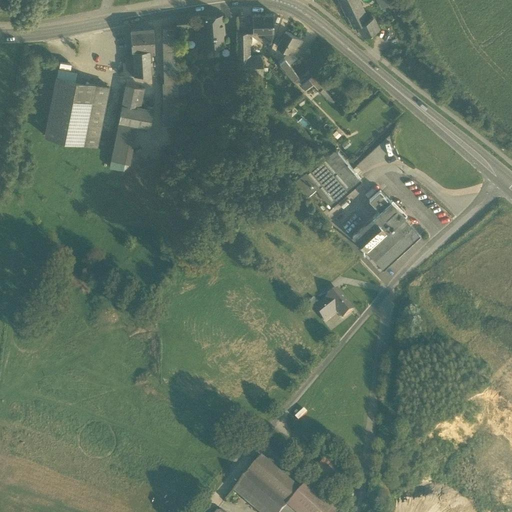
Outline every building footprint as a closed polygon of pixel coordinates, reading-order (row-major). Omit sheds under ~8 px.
[(368,19),(359,0),(339,0),(343,6),(341,7),(347,15),(353,27),(358,24),(368,19)] [(396,0),(375,0),(381,10),(397,2),(396,0)] [(252,31),(265,31),(273,30),(273,13),(252,13),(252,31)] [(200,14),(201,31),(202,47),(206,47),(218,45),(226,45),(223,14),(200,14)] [(176,17),(177,24),(187,23),(186,16),(176,17)] [(358,24),(364,36),(379,29),(373,17),(368,19),(358,24)] [(162,26),(163,82),(178,82),(176,26),(162,26)] [(151,48),(151,54),(155,54),(154,48),(153,27),(130,28),(131,49),(151,48)] [(287,51),(289,52),(289,51),(291,52),(292,50),(291,49),(294,42),(297,37),(287,29),(277,45),(287,51)] [(239,30),(239,53),(247,53),(247,36),(245,36),(244,30),(239,30)] [(270,40),(273,30),(265,31),(265,40),(270,40)] [(297,37),(294,42),(298,48),(303,40),(297,37)] [(295,54),(298,48),(294,42),(291,49),(292,50),(291,52),(289,51),(289,52),(294,56),(295,54)] [(218,45),(206,47),(207,55),(219,53),(218,45)] [(131,49),(133,73),(152,72),(151,54),(151,48),(131,49)] [(124,74),(133,73),(131,49),(130,49),(130,54),(125,54),(125,60),(123,60),(124,74)] [(287,51),(283,56),(286,60),(289,64),(296,58),(295,56),(295,54),(294,56),(289,52),(287,51)] [(259,53),(247,53),(239,53),(239,59),(239,74),(263,73),(263,58),(259,53)] [(219,72),(219,80),(233,80),(233,77),(239,77),(239,74),(239,59),(224,59),(224,72),(219,72)] [(280,64),(293,79),(298,76),(289,64),(286,60),(280,64)] [(57,68),(56,76),(75,79),(76,71),(57,68)] [(311,75),(308,78),(313,83),(319,90),(322,87),(311,75)] [(57,138),(84,143),(95,83),(75,79),(56,76),(44,135),(57,138)] [(308,78),(301,83),(305,89),(313,83),(308,78)] [(186,79),(178,80),(178,94),(186,94),(186,79)] [(162,114),(162,126),(179,126),(178,82),(163,82),(162,82),(163,114),(162,114)] [(95,83),(84,143),(97,146),(109,86),(95,83)] [(137,124),(150,127),(153,110),(138,107),(142,87),(126,83),(118,121),(137,124)] [(322,87),(319,90),(331,103),(334,100),(322,87)] [(303,95),(296,100),(300,105),(306,100),(303,95)] [(118,121),(109,168),(123,171),(125,162),(129,163),(137,124),(118,121)] [(210,124),(208,128),(211,132),(215,131),(217,127),(214,124),(210,124)] [(315,188),(328,202),(359,176),(335,149),(294,180),(306,196),(315,188)] [(369,200),(379,211),(380,211),(390,201),(380,190),(369,200)] [(390,201),(380,211),(394,226),(403,217),(405,215),(404,215),(391,201),(392,201),(391,200),(390,201)] [(394,226),(380,211),(379,211),(352,236),(366,251),(385,235),(394,226)] [(394,226),(385,235),(400,254),(420,235),(403,217),(394,226)] [(383,270),(400,254),(385,235),(366,251),(383,270)] [(351,310),(337,293),(328,300),(337,311),(342,317),(351,310)] [(315,310),(323,320),(331,313),(333,315),(337,311),(328,300),(315,310)] [(248,474),(287,506),(299,491),(261,459),(248,474)] [(315,475),(332,490),(344,476),(327,461),(315,475)] [(235,490),(261,511),(282,511),(287,506),(248,474),(235,490)] [(306,483),(299,491),(287,506),(293,511),(337,511),(338,511),(306,483)]
